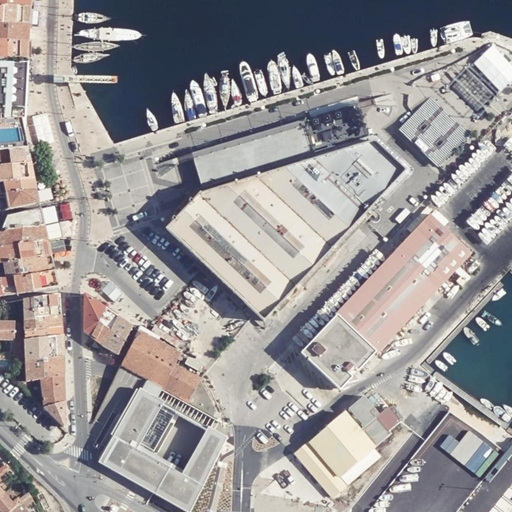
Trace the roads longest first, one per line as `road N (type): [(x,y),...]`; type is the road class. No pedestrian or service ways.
road 1 (unclassified): [(242,460),(287,443),(384,374),(511,242)]
road 2 (unclassified): [(378,233),(241,383),(242,460)]
road 3 (tertiary): [(75,288),(79,452)]
